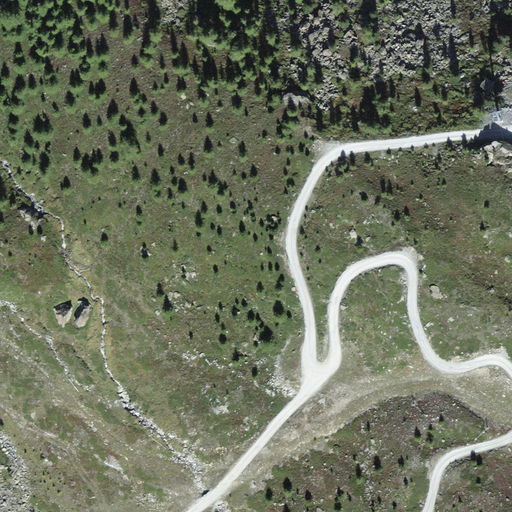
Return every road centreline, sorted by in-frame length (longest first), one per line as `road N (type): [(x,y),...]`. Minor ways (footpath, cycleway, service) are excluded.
road 1 (track): [(318,378),(291,241),(323,161),(354,147),(511,132)]
road 2 (track): [(318,378),(335,355),(332,313),(345,279),(389,258),(400,258),(412,274),(415,322),(432,358),(454,367),(495,359),(511,371)]
road 3 (track): [(192,511),(318,378)]
road 4 (track): [(511,435),(444,460),(425,511)]
